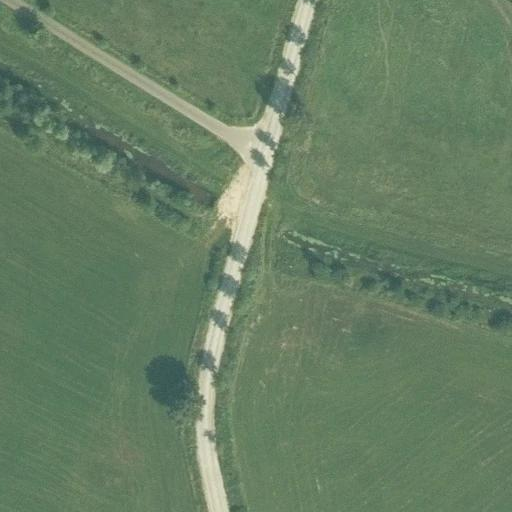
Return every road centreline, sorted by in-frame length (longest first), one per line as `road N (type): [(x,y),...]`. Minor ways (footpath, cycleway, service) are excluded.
road 1 (unclassified): [(220,511),(203,392),(267,147)]
road 2 (unclassified): [(9,0),(227,135),(267,147)]
road 3 (unclassified): [(267,147),(308,0)]
